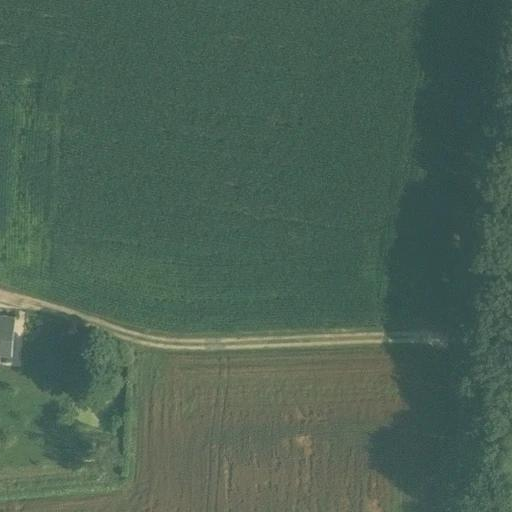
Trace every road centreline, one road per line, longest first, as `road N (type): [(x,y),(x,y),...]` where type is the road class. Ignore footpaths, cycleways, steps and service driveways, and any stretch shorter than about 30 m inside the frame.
road 1 (track): [(461,511),(474,207),(503,0)]
road 2 (track): [(0,295),(143,340),(465,343)]
